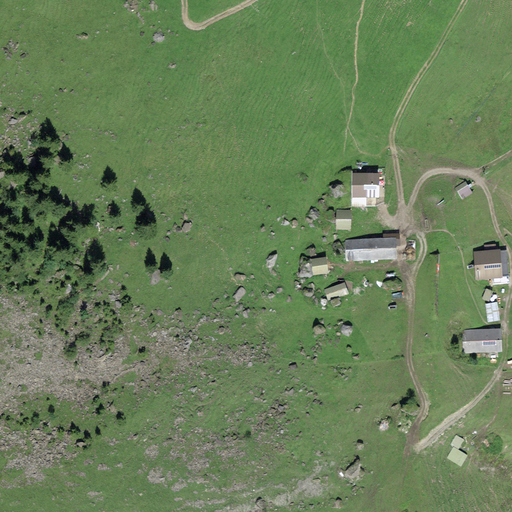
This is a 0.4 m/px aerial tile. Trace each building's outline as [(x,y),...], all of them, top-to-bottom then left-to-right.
[(377,175),(354,175),(353,204),(363,204),(363,196),(376,196),(377,175)] [(464,183),(455,188),(462,199),(471,193),(468,188),(464,183)] [(338,211),(337,228),(349,228),(349,212),(338,211)] [(394,240),(346,242),(347,259),(395,257),(394,240)] [(476,254),(477,278),(502,276),(500,252),(476,254)] [(313,262),(314,274),(326,273),(325,260),(313,262)] [(343,284),(326,290),(330,299),(346,293),(343,284)] [(495,304),(486,305),(488,321),(497,320),(495,304)] [(498,331),(464,333),(465,351),(498,350),(498,331)]
